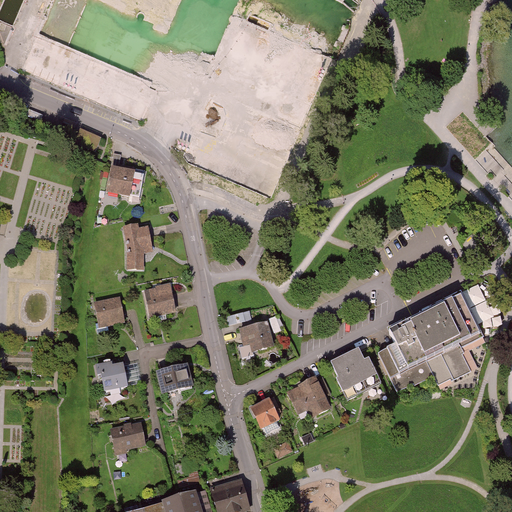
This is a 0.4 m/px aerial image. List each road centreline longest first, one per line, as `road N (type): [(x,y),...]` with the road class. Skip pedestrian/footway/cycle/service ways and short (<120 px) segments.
road 1 (residential): [(229,398),(469,279)]
road 2 (residential): [(0,80),(146,147),(177,185)]
road 3 (residential): [(212,339),(177,185)]
